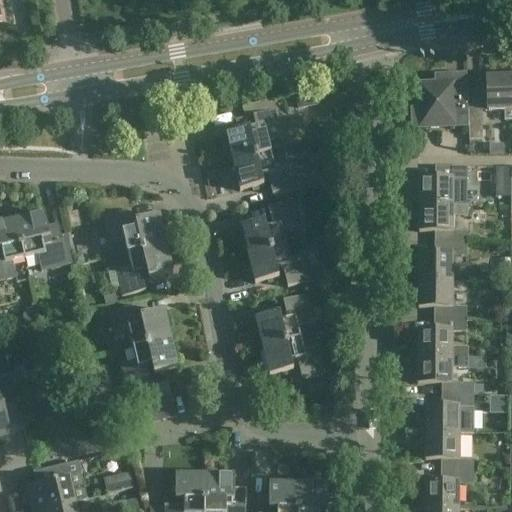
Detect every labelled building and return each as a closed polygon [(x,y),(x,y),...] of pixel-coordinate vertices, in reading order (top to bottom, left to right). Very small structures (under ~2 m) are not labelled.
[(467,120),(466,91),(466,76),(435,77),(435,84),(416,85),(417,110),(410,110),(411,132),(468,130),(467,120)] [(507,112),(507,122),(511,121),(511,77),(486,79),(486,89),(487,92),(486,92),(487,109),(487,113),(507,112)] [(349,97),(346,87),(346,86),(317,93),(317,96),(319,104),(349,97)] [(320,106),(319,104),(317,96),(317,93),(297,98),(300,110),(320,106)] [(244,161),(270,155),(267,143),(282,139),(276,112),(252,118),(255,128),(225,135),(232,165),(244,161)] [(244,161),(232,165),(239,193),(269,186),(271,197),(295,191),(288,164),(273,168),(270,155),(244,161)] [(344,164),(329,167),(332,179),(347,176),(344,164)] [(415,205),(414,209),(453,210),(453,183),(466,183),(467,171),(434,171),(434,183),(418,183),(418,205),(415,205)] [(247,258),(285,248),(282,236),(298,232),(291,204),(269,210),(271,221),(240,229),(247,258)] [(453,210),(414,209),(414,215),(418,215),(418,237),(434,237),(434,247),(466,247),(466,235),(452,235),(453,220),(467,219),(467,210),(453,210)] [(128,254),(166,245),(159,218),(129,225),(126,213),(103,218),(110,245),(125,242),(128,254)] [(16,221),(24,259),(37,256),(41,272),(67,266),(62,242),(51,245),(44,215),(16,221)] [(24,259),(16,221),(0,225),(0,281),(16,278),(12,262),(24,259)] [(166,245),(128,254),(130,267),(115,270),(122,298),(144,293),(142,282),(173,275),(166,245)] [(466,247),(434,247),(434,259),(418,259),(417,286),(452,286),(453,260),(466,260),(466,247)] [(285,248),(247,258),(254,286),(285,279),(288,289),(310,284),(304,257),(288,261),(285,248)] [(83,256),(73,258),(75,266),(85,265),(83,256)] [(321,324),(356,318),(351,286),(316,291),(321,324)] [(452,286),(417,286),(417,313),(434,313),(434,323),(466,324),(466,311),(452,311),(452,286)] [(105,308),(117,305),(115,295),(103,298),(105,308)] [(262,350),(300,341),(297,328),(313,324),(306,297),(283,303),(286,313),(255,321),(262,350)] [(133,350),(170,342),(164,312),(134,319),(131,308),(108,314),(114,341),(130,338),(133,350)] [(466,324),(434,323),(434,335),(418,335),(417,362),(468,362),(468,350),(452,350),(452,336),(466,336),(466,324)] [(303,354),(300,341),(262,350),(269,379),(299,371),(302,383),(325,377),(318,350),(303,354)] [(170,342),(133,350),(136,363),(120,367),(129,405),(145,401),(143,390),(150,388),(147,377),(177,370),(170,342)] [(468,362),(417,362),(417,387),(441,388),(441,400),(473,400),(473,387),(452,387),(452,371),(468,371),(468,362)] [(0,379),(0,393),(3,407),(16,404),(13,390),(10,377),(0,379)] [(3,407),(0,393),(0,437),(10,435),(3,407)] [(158,400),(164,423),(176,420),(171,397),(158,400)] [(164,423),(158,400),(146,404),(152,426),(164,423)] [(473,400),(441,400),(441,411),(424,411),(424,438),(459,438),(475,437),(475,427),(459,427),(459,413),(472,413),(473,400)] [(459,438),(424,438),(424,464),(440,465),(440,476),(472,476),(472,464),(459,464),(459,438)] [(174,479),(163,462),(152,469),(163,486),(174,479)] [(30,475),(33,488),(26,490),(30,511),(41,511),(75,504),(86,502),(77,464),(30,475)] [(108,495),(134,489),(130,474),(104,480),(108,495)] [(472,476),(440,476),(440,487),(424,487),(423,511),(458,511),(458,488),(472,488),(472,476)] [(204,511),(205,478),(176,478),(176,509),(163,509),(163,511),(204,511)] [(234,478),(205,478),(204,511),(245,511),(245,510),(234,510),(234,478)] [(298,511),(299,488),(269,487),(269,511),(298,511)] [(299,488),(298,511),(328,511),(328,488),(299,488)] [(139,511),(137,500),(126,503),(128,511),(139,511)]
